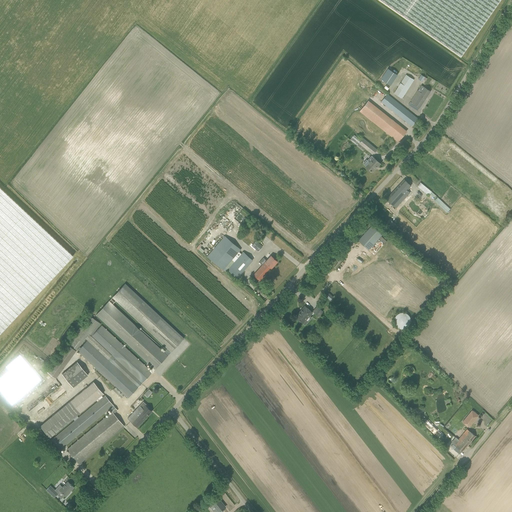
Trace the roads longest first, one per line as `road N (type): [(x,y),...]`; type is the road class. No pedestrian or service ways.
road 1 (unclassified): [(173,411),(421,144),(511,4)]
road 2 (unclassified): [(77,511),(173,411)]
road 3 (unclassified): [(251,511),(173,411)]
